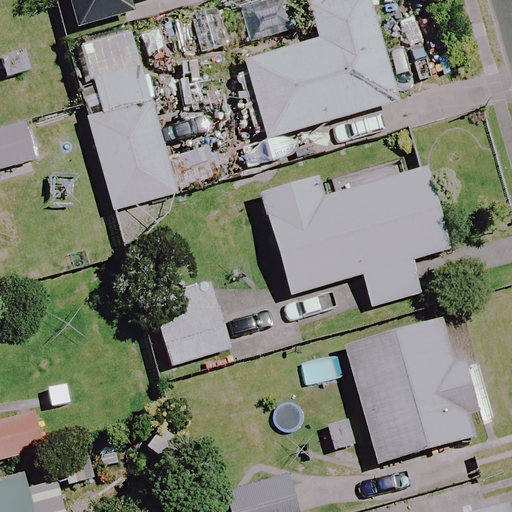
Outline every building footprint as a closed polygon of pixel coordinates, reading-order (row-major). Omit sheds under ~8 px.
[(126,16),(121,0),(59,0),(69,33),(126,16)] [(392,108),(360,0),(337,0),(304,10),(314,46),(238,68),(261,146),(392,108)] [(106,216),(171,200),(225,186),(215,146),(160,160),(138,72),(89,85),(97,118),(82,122),(106,216)] [(0,173),(28,165),(18,130),(0,135),(0,173)] [(442,256),(418,175),(316,205),(310,184),(254,201),(284,302),(356,281),(365,313),(415,299),(406,267),(442,256)] [(224,354),(205,288),(176,296),(179,307),(159,313),(175,369),(224,354)] [(473,442),(441,323),(337,352),(370,470),(473,442)] [(0,465),(44,453),(34,415),(0,424),(0,465)] [(0,511),(27,511),(19,479),(0,483),(0,511)] [(216,511),(289,511),(280,481),(214,500),(216,511)]
